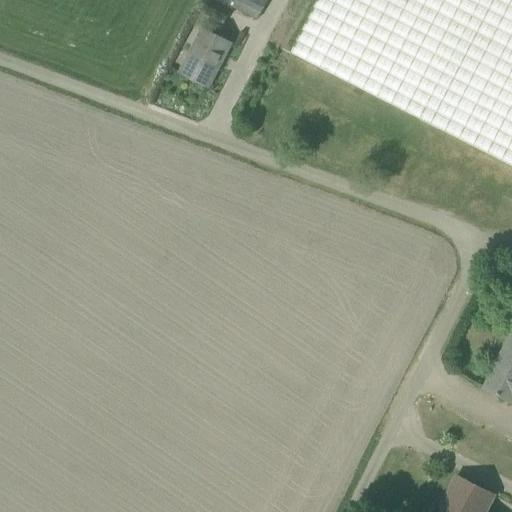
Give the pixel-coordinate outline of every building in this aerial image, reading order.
[(204,0),(199,11),(224,24),(231,10),(213,0),(204,0)] [(218,0),(258,20),(267,0),(218,0)] [(511,0),(318,0),(291,54),(511,166),(511,0)] [(208,88),(220,65),(231,44),(203,29),(180,73),(208,88)] [(511,342),(500,367),(496,365),(484,389),(511,402),(511,342)] [(486,511),(495,496),(457,476),(441,508),(445,509),(443,511),(486,511)]
